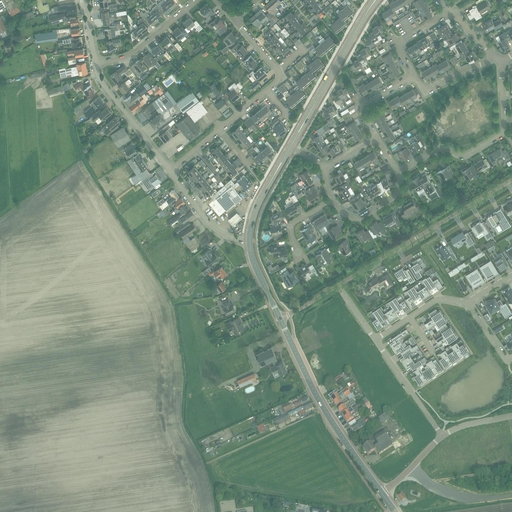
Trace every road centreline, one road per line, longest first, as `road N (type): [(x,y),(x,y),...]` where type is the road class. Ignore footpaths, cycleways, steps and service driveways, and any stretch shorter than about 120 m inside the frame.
road 1 (residential): [(279,318),(511,180)]
road 2 (residential): [(170,171),(279,77),(235,19)]
road 3 (tertiary): [(381,494),(323,409),(279,318)]
road 4 (residential): [(399,172),(440,149),(466,156),(503,132),(501,60)]
road 5 (tertiary): [(289,147),(376,0)]
road 6 (tertiary): [(170,171),(95,63)]
road 7 (residential): [(95,63),(131,55),(196,0)]
